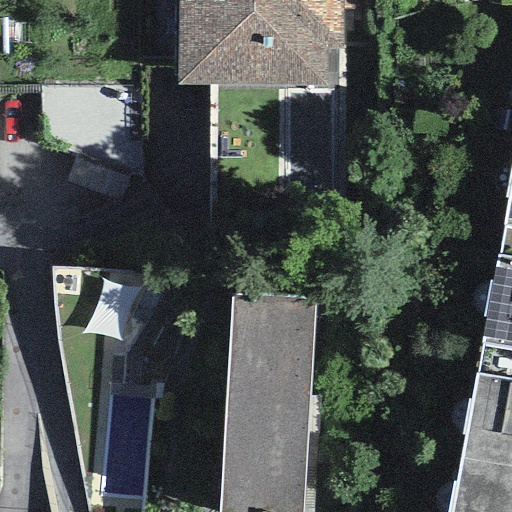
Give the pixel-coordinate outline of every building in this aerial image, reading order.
[(176,0),(177,84),(325,86),(326,46),(341,47),(341,0),(176,0)] [(511,170),(502,224),(511,225),(511,170)] [(511,255),(499,253),(482,342),(511,347),(511,255)] [(301,511),(314,296),(230,292),(218,511),(233,511),(301,511)] [(511,379),(476,372),(460,456),(511,465),(511,379)] [(511,511),(511,465),(460,456),(448,511),(511,511)]
